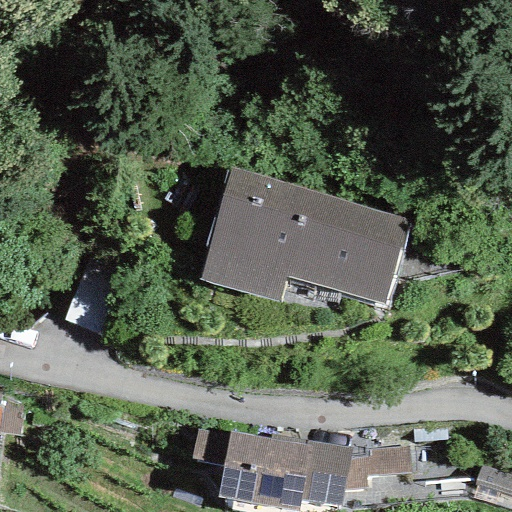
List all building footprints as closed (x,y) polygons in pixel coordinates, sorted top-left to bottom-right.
[(408,218),(230,168),(199,280),(277,302),(284,277),(383,305),(408,218)] [(0,418),(0,432),(19,436),(23,405),(3,402),(2,408),(0,418)] [(269,440),(229,432),(228,437),(198,431),(193,459),(224,465),(218,498),(295,511),(297,511),(299,500),(340,508),(343,491),(348,460),(350,449),(270,434),(269,440)] [(365,477),(410,474),(409,447),(369,450),(370,457),(348,460),(343,491),(366,489),(365,477)] [(511,495),(511,475),(483,466),(477,483),(511,495)]
